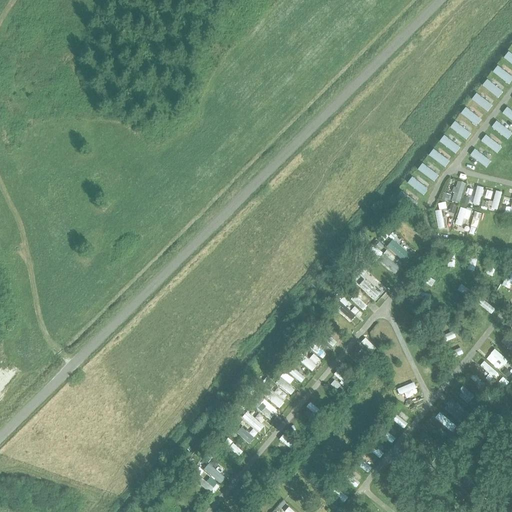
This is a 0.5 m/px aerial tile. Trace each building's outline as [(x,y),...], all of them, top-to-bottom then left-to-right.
[(494,71),(509,84),(511,80),(511,74),(500,64),(494,71)] [(484,86),(499,96),(504,89),(489,78),(484,86)] [(478,92),(473,100),(491,111),(495,103),(478,92)] [(468,106),(462,113),(478,125),(484,118),(468,106)] [(458,119),(452,126),(467,139),(472,132),(458,119)] [(511,129),(499,119),(493,126),(508,138),(511,133),(511,129)] [(441,140),(455,152),(461,145),(447,133),(441,140)] [(482,141),(498,151),(503,143),(487,133),(482,141)] [(488,166),(493,159),(477,147),(472,155),(488,166)] [(435,148),(430,156),(447,166),(452,159),(435,148)] [(436,181),(442,174),(425,162),(419,169),(436,181)] [(414,176),(409,184),(425,194),(430,186),(414,176)] [(455,200),(464,201),(467,181),(458,179),(455,200)] [(482,204),(486,186),(479,184),(475,203),(482,204)] [(500,208),(505,191),(497,188),(492,206),(500,208)] [(380,239),(375,245),(381,251),(386,245),(380,239)] [(400,265),(403,261),(387,248),(379,259),(399,274),(404,268),(400,265)] [(479,271),(480,256),(472,256),(470,270),(479,271)] [(428,282),(434,285),(437,279),(432,276),(428,282)] [(378,297),(383,290),(364,278),(360,285),(378,297)] [(464,282),(460,288),(468,295),(472,289),(464,282)] [(336,307),(353,319),(361,307),(344,295),(336,307)] [(444,332),(443,338),(457,340),(458,333),(444,332)] [(361,342),(372,353),(378,348),(367,336),(361,342)] [(324,358),(330,350),(319,340),(312,348),(324,358)] [(506,365),(511,360),(497,347),(488,357),(496,365),(501,360),(506,365)] [(314,352),(310,357),(319,364),(323,360),(314,352)] [(305,354),(301,360),(314,370),(318,365),(305,354)] [(493,380),(500,372),(486,359),(479,368),(493,380)] [(292,368),(289,373),(303,381),(306,376),(292,368)] [(337,369),(333,376),(348,386),(353,378),(337,369)] [(500,380),(506,387),(511,382),(505,376),(500,380)] [(277,383),(292,394),(297,389),(281,377),(277,383)] [(396,388),(399,394),(418,387),(416,381),(396,388)] [(457,390),(473,406),(480,399),(464,383),(457,390)] [(279,386),(275,390),(284,399),(288,395),(279,386)] [(281,407),(285,401),(274,392),(269,398),(281,407)] [(448,403),(458,412),(455,415),(463,422),(472,413),(453,397),(448,403)] [(269,419),(274,415),(262,401),(257,406),(269,419)] [(307,407),(318,413),(322,407),(310,401),(307,407)] [(259,431),(265,425),(249,410),(243,416),(259,431)] [(455,432),(460,425),(441,411),(436,417),(455,432)] [(393,419),(405,426),(408,422),(397,414),(393,419)] [(253,440),(258,430),(252,428),(251,430),(242,426),(239,434),(253,440)] [(233,432),(225,441),(231,446),(239,436),(233,432)] [(432,463),(444,449),(426,434),(414,448),(432,463)] [(240,455),(245,450),(235,442),(230,446),(240,455)] [(210,474),(202,484),(214,493),(227,475),(210,462),(204,469),(210,474)] [(282,500),(272,511),(283,511),(289,505),(282,500)]
